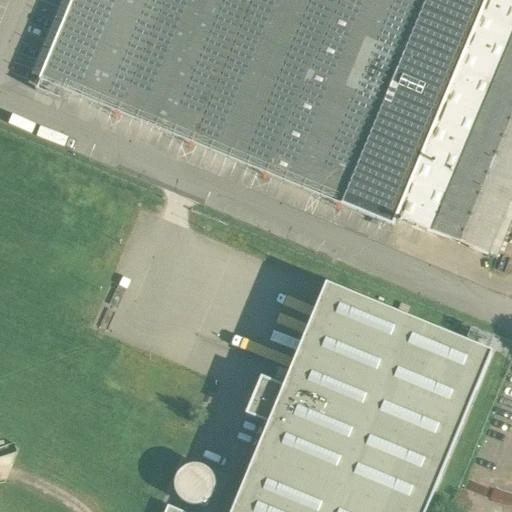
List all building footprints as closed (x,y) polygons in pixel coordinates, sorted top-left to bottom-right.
[(486,0),(73,0),(39,82),(392,228),(396,219),(397,218),(486,0)] [(486,0),(397,218),(413,225),(490,40),(505,0),(486,0)] [(511,0),(505,0),(490,40),(509,47),(511,39),(511,0)] [(511,39),(509,47),(490,40),(413,225),(487,256),(511,196),(511,39)] [(423,511),(489,355),(322,286),(279,390),(261,382),(246,420),(264,427),(228,511),(423,511)] [(200,508),(207,503),(212,496),(213,487),(210,479),(204,473),(195,470),(187,471),(179,476),(175,483),(174,492),(177,500),(183,506),(191,509),(200,508)]
